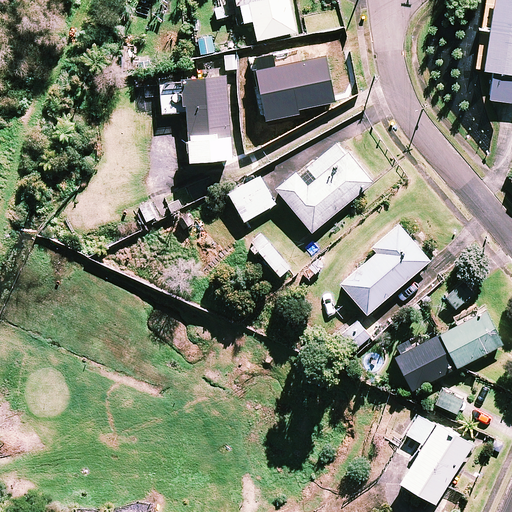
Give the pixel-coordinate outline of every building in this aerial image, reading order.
[(235,16),(236,23),(252,20),(256,39),(295,30),(288,0),(221,0),(225,18),(235,16)] [(511,0),(493,0),(484,69),(493,70),(489,99),(511,102),(511,0)] [(237,52),(222,52),(222,72),(237,71),(237,52)] [(161,111),(165,111),(166,127),(187,126),(188,157),(230,154),(225,74),(159,78),(161,111)] [(279,133),(270,117),(264,121),(258,112),(247,118),(253,127),(242,134),(251,149),(279,133)] [(371,181),(338,140),(306,166),(314,177),(307,183),(295,169),(275,186),(311,230),(371,181)] [(274,203),(260,175),(227,192),(241,220),(274,203)] [(428,259),(397,223),(371,245),(375,250),(339,281),(366,312),(428,259)] [(289,267),(261,233),(251,241),(279,275),(289,267)] [(324,266),(317,258),(299,274),(306,282),(324,266)] [(474,292),(464,280),(445,294),(454,307),(474,292)] [(411,345),(406,336),(395,342),(399,351),(394,354),(411,388),(501,342),(483,308),(411,345)] [(370,336),(357,320),(334,338),(347,354),(370,336)] [(463,397),(443,385),(434,400),(454,412),(463,397)] [(471,441),(419,410),(393,453),(410,463),(399,481),(434,502),(471,441)]
